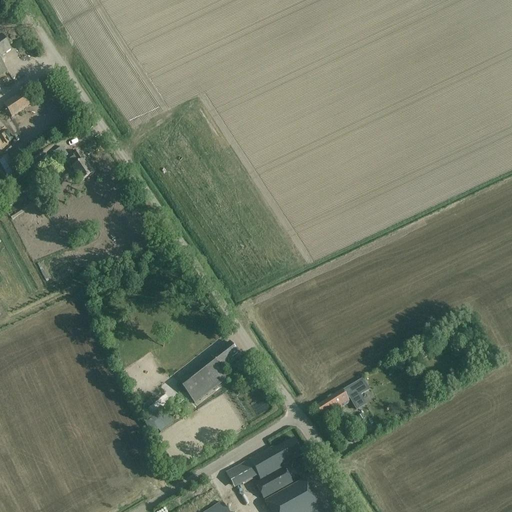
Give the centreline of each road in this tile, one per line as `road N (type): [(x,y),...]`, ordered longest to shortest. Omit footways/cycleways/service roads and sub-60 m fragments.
road 1 (unclassified): [(297,415),(21,0)]
road 2 (unclassified): [(139,511),(297,415)]
